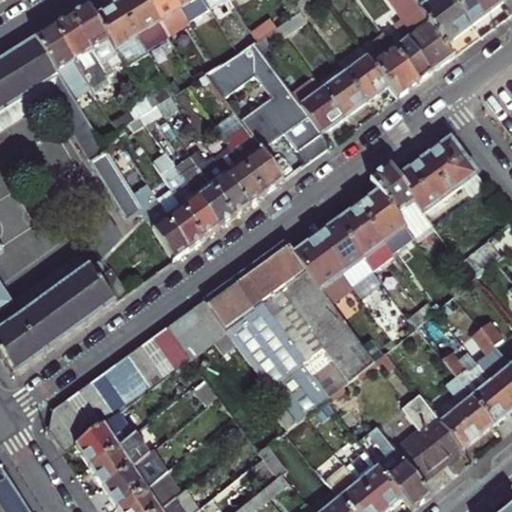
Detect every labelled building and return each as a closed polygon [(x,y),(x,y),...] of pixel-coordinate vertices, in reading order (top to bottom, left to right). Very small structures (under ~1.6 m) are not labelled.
[(148,0),(128,0),(120,5),(149,50),(171,36),(169,33),(148,0)] [(177,0),(148,0),(169,33),(190,20),(177,0)] [(213,8),(207,0),(177,0),(190,20),(191,22),(213,8)] [(207,0),(213,8),(213,9),(227,0),(207,0)] [(409,39),(394,50),(418,83),(456,55),(449,45),(415,0),(392,0),(407,20),(400,25),(409,39)] [(415,0),(449,45),(474,27),(454,0),(415,0)] [(504,0),(454,0),(474,27),(506,3),(504,0)] [(125,60),(99,18),(91,5),(74,16),(111,76),(115,73),(112,68),(125,60)] [(120,5),(99,18),(125,60),(130,68),(151,54),(149,50),(120,5)] [(276,26),(285,38),(308,22),(300,10),(297,12),(276,26)] [(56,27),(77,62),(84,74),(92,68),(101,82),(103,81),(107,86),(114,82),(111,76),(74,16),(56,27)] [(255,41),(263,52),(285,38),(276,26),(258,38),(255,41)] [(58,74),(77,62),(56,27),(36,39),(58,74)] [(370,59),(390,87),(398,98),(418,83),(394,50),(383,35),(373,42),(379,50),(368,57),(370,59)] [(36,39),(0,62),(0,311),(13,303),(0,283),(0,253),(4,251),(0,244),(0,241),(31,221),(19,202),(9,198),(0,204),(0,113),(59,76),(58,74),(36,39)] [(299,151),(322,135),(303,108),(263,52),(255,41),(240,51),(218,66),(215,68),(248,122),(257,137),(266,151),(288,135),(299,151)] [(363,50),(340,66),(347,76),(370,59),(368,57),(363,50)] [(390,87),(370,59),(347,76),(368,104),(390,87)] [(71,134),(88,123),(59,76),(0,113),(0,134),(52,102),(71,134)] [(368,104),(347,76),(324,92),(345,121),(368,104)] [(201,94),(196,85),(184,93),(189,101),(201,94)] [(179,92),(163,103),(168,111),(171,116),(187,106),(179,92)] [(303,108),(322,135),(324,137),(345,121),(324,92),(303,108)] [(149,99),(132,110),(138,120),(147,114),(155,109),(149,99)] [(155,109),(147,114),(152,122),(168,111),(163,103),(155,109)] [(132,110),(114,122),(120,132),(138,120),(132,110)] [(248,122),(226,135),(236,150),(257,137),(248,122)] [(124,220),(141,211),(101,145),(88,123),(71,134),(124,220)] [(299,151),(309,164),(331,147),(324,137),(322,135),(299,151)] [(239,155),(264,196),(284,181),(266,151),(257,137),(236,150),(239,155)] [(398,180),(424,214),(463,186),(471,197),(486,185),(463,158),(451,141),(398,180)] [(223,165),(249,207),(264,196),(239,155),(223,165)] [(198,160),(234,218),(249,207),(223,165),(222,163),(213,168),(205,156),(198,160)] [(190,186),(218,230),(234,218),(198,160),(181,170),(190,186)] [(433,227),(424,214),(398,180),(389,167),(371,180),(380,192),(415,241),(433,227)] [(218,230),(190,186),(176,195),(204,241),(218,230)] [(358,208),(394,257),(415,241),(380,192),(358,208)] [(162,205),(189,251),(204,241),(176,195),(162,205)] [(173,263),(189,251),(162,205),(145,217),(173,263)] [(338,224),(373,273),(394,257),(358,208),(338,224)] [(317,239),(352,289),(373,273),(338,224),(317,239)] [(317,239),(294,255),(330,306),(352,289),(317,239)] [(285,243),(261,261),(284,291),(335,358),(353,383),(374,367),(373,366),(363,352),(330,306),(294,255),(285,243)] [(0,311),(0,330),(90,268),(81,256),(13,303),(0,311)] [(489,257),(467,273),(475,283),(496,266),(489,257)] [(261,261),(234,280),(262,317),(270,311),(265,306),(284,291),(261,261)] [(90,268),(0,330),(0,355),(15,378),(130,294),(113,270),(98,280),(90,268)] [(205,301),(229,332),(271,387),(308,360),(270,311),(262,317),(234,280),(212,296),(205,301)] [(466,306),(479,296),(471,286),(458,297),(466,306)] [(205,301),(191,311),(215,342),(229,332),(205,301)] [(429,305),(409,321),(416,330),(436,315),(429,305)] [(191,311),(167,329),(190,359),(215,342),(191,311)] [(482,331),(497,350),(500,354),(509,347),(490,324),(482,331)] [(167,329),(153,339),(175,371),(190,359),(167,329)] [(489,357),(497,350),(482,331),(473,337),(489,357)] [(153,339),(140,349),(163,380),(175,371),(153,339)] [(375,344),(363,352),(373,366),(384,357),(375,344)] [(140,349),(128,358),(150,390),(163,380),(140,349)] [(481,367),(511,405),(511,368),(511,367),(500,354),(497,350),(489,357),(479,365),(481,367)] [(468,377),(450,355),(442,361),(460,384),(468,377)] [(128,358),(115,367),(138,399),(150,390),(128,358)] [(353,383),(335,358),(316,372),(335,397),(353,383)] [(115,367),(103,376),(126,408),(138,399),(115,367)] [(462,387),(492,425),(511,409),(511,405),(481,367),(468,377),(460,384),(462,387)] [(299,423),(310,416),(331,399),(335,397),(316,372),(280,399),(287,407),(299,423)] [(103,376),(91,385),(114,417),(117,415),(126,408),(103,376)] [(114,417),(91,385),(79,394),(102,426),(114,417)] [(434,416),(461,450),(492,425),(462,387),(452,395),(455,399),(434,416)] [(79,394),(65,404),(89,436),(102,426),(79,394)] [(402,407),(443,464),(461,450),(434,416),(418,395),(402,407)] [(65,404),(53,413),(76,446),(89,436),(65,404)] [(292,429),(299,423),(287,407),(280,413),(292,429)] [(418,431),(396,447),(421,482),(443,464),(402,407),(400,409),(418,431)] [(76,446),(53,413),(49,432),(64,455),(75,447),(76,446)] [(76,446),(75,447),(89,468),(132,434),(117,415),(114,417),(102,426),(89,436),(76,446)] [(373,462),(402,496),(411,508),(429,494),(421,482),(396,447),(378,424),(370,430),(381,448),(384,447),(387,451),(373,462)] [(132,434),(89,468),(103,488),(146,454),(149,452),(134,433),(132,434)] [(264,458),(279,478),(286,471),(268,447),(261,453),(264,458)] [(149,452),(146,454),(161,474),(168,469),(153,449),(149,452)] [(356,484),(379,511),(382,511),(402,496),(373,462),(364,449),(357,455),(359,458),(346,469),(356,484)] [(146,454),(103,488),(117,509),(155,479),(161,474),(146,454)] [(336,454),(329,459),(337,471),(344,466),(336,454)] [(0,511),(28,511),(2,472),(0,471),(0,511)] [(260,493),(267,501),(286,485),(279,478),(260,493)] [(118,511),(156,511),(171,500),(155,479),(117,509),(118,511)] [(337,500),(347,511),(379,511),(356,484),(337,500)] [(260,493),(242,508),(245,511),(253,511),(267,501),(260,493)] [(185,511),(175,497),(171,500),(156,511),(185,511)] [(347,511),(337,500),(322,511),(347,511)]
